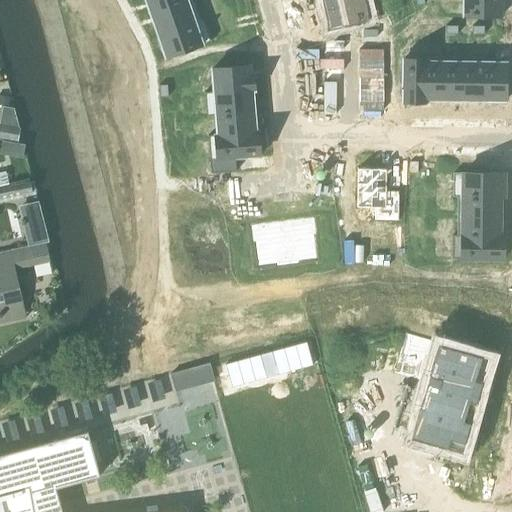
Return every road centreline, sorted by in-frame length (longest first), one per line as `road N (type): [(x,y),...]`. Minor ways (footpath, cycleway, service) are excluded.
road 1 (residential): [(347,132),(511,137)]
road 2 (residential): [(268,0),(291,131)]
